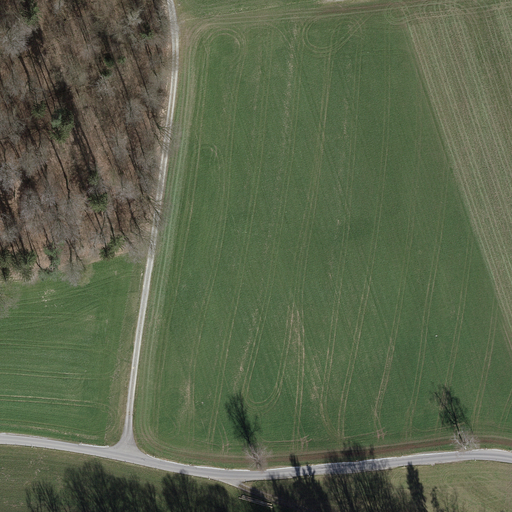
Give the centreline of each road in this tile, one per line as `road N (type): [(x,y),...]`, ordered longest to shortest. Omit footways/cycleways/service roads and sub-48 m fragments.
road 1 (unclassified): [(511,456),(227,478),(48,445),(0,444)]
road 2 (track): [(167,0),(174,25),(126,457)]
road 3 (track): [(174,25),(333,0)]
